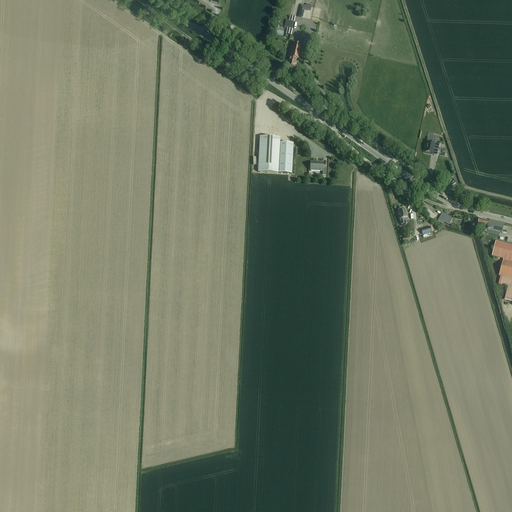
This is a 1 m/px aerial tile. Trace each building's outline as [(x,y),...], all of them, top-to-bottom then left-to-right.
[(301,5),(298,17),(303,18),(304,10),(311,12),(311,7),(311,5),(306,4),(305,6),(301,5)] [(287,28),(292,29),(294,22),(289,21),(289,20),(286,20),(284,28),(287,28)] [(299,59),(302,45),(296,44),(296,42),(292,41),(292,43),(289,57),(290,57),(289,59),(290,59),(289,66),(295,67),(297,59),(299,59)] [(258,172),(279,173),(280,143),(280,138),(260,137),(258,172)] [(425,152),(433,153),(432,155),(437,156),(437,155),(438,151),(439,145),(428,142),(425,152)] [(280,143),(279,173),(292,174),(293,144),(280,143)] [(311,162),(310,171),(323,171),(322,175),(326,176),(326,168),(323,168),(323,163),(311,162)] [(405,209),(398,211),(399,215),(398,215),(400,220),(401,225),(406,224),(404,219),(408,218),(405,209)] [(425,214),(428,216),(433,220),(435,217),(431,212),(428,210),(425,214)] [(452,218),(442,212),(437,221),(443,224),(444,222),(448,225),(452,218)] [(478,224),(477,227),(482,229),(482,228),(482,231),(487,233),(490,221),(479,218),(477,224),(478,224)] [(487,233),(499,236),(500,233),(502,233),(504,223),(490,219),(490,221),(487,233)] [(504,300),(506,300),(511,301),(511,245),(496,242),(492,256),(503,259),(499,276),(500,276),(498,284),(508,287),(504,300)]
